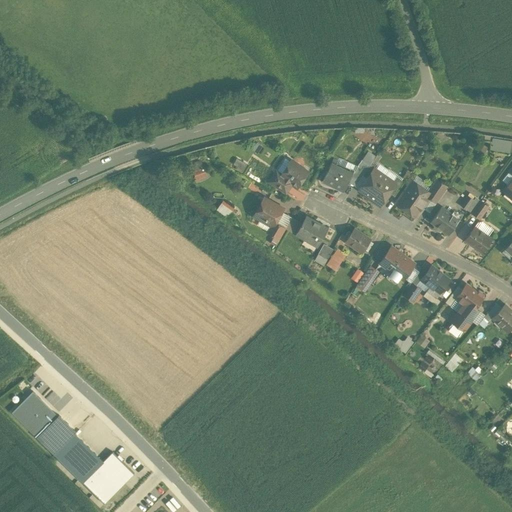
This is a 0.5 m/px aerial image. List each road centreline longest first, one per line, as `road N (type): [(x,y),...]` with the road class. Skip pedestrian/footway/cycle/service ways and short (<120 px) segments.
road 1 (secondary): [(427,108),(337,107),(240,120),(95,166),(0,214)]
road 2 (residential): [(0,312),(205,511)]
road 3 (residential): [(319,197),(511,294)]
